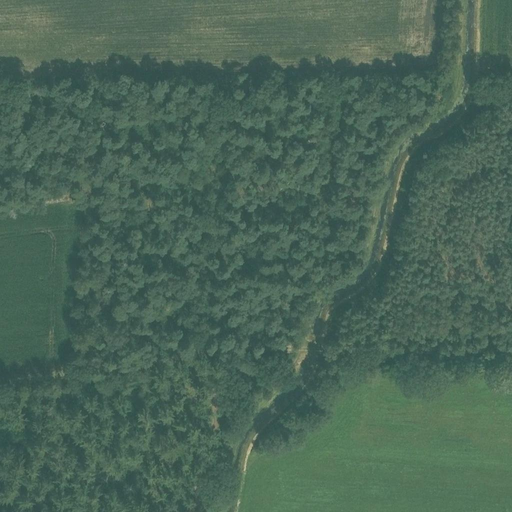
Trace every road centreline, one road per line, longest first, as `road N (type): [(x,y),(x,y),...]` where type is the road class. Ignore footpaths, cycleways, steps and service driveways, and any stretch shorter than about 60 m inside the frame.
road 1 (track): [(0,391),(249,352),(511,355)]
road 2 (track): [(68,380),(36,488),(49,511)]
